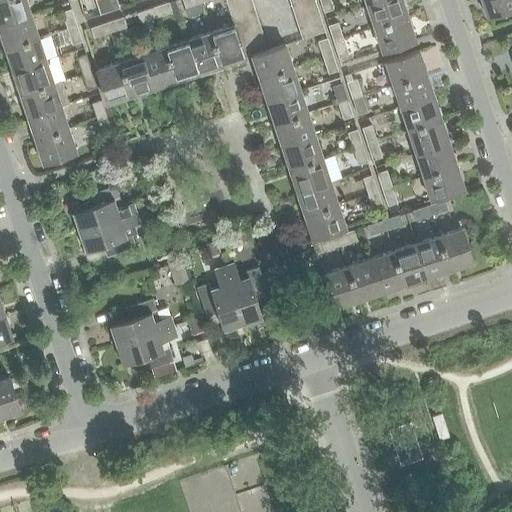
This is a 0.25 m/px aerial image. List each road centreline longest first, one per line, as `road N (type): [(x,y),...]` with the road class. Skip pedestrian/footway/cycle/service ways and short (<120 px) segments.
road 1 (residential): [(89,431),(0,159)]
road 2 (residential): [(89,431),(315,359)]
road 3 (residential): [(315,359),(511,290)]
road 4 (residential): [(511,192),(447,0)]
road 5 (residential): [(362,511),(315,359)]
